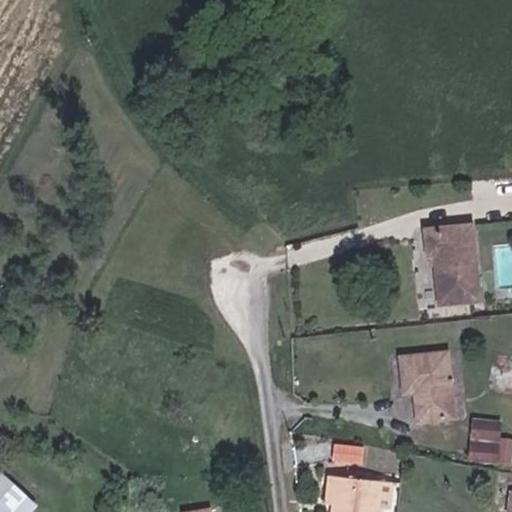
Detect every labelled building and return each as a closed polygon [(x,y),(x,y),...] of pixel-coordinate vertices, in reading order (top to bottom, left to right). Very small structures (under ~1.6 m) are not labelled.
[(424,230),(427,256),(436,255),(440,304),(478,300),(471,226),(424,230)] [(401,359),(404,393),(415,392),(418,422),(453,418),(446,354),(401,359)] [(507,459),(511,416),(474,414),(471,457),(507,459)] [(335,457),(365,459),(366,444),(336,441),(335,457)] [(0,461),(0,511),(34,511),(43,503),(0,461)] [(328,505),(334,505),(341,506),(344,477),(330,476),(328,505)] [(377,511),(377,509),(380,480),(344,477),(341,506),(334,505),(333,511),(377,511)] [(393,481),(380,480),(377,509),(391,510),(393,481)]
